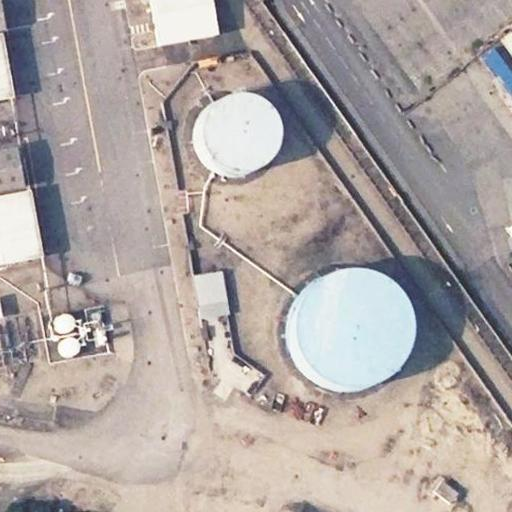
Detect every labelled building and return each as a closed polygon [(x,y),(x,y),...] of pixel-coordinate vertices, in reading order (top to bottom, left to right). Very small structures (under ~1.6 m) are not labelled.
[(206,0),(149,0),(157,42),(213,35),(206,0)] [(278,4),(267,12),(278,27),(289,20),(278,4)] [(239,99),(227,99),(216,102),(206,107),(197,117),(192,127),(190,139),(191,151),(196,162),(205,171),(213,177),(225,181),(238,182),(249,179),(259,173),(267,163),(272,153),(274,141),(272,129),(268,118),(260,109),(251,102),(239,99)] [(190,273),(194,317),(224,315),(220,270),(190,273)] [(390,291),(377,280),(361,273),(345,271),(329,274),(313,281),(301,292),(291,306),(286,323),(286,334),(288,347),(292,359),(298,369),(306,377),(315,383),(328,389),(338,391),(352,392),(364,389),(375,385),(384,378),(394,368),(402,354),(406,337),(405,321),(400,305),(390,291)]
